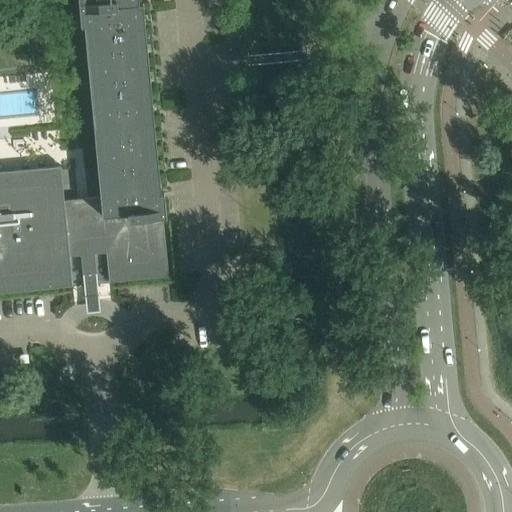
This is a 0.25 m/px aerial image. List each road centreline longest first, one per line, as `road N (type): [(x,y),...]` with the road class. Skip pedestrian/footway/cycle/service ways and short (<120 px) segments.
road 1 (secondary): [(456,433),(441,376),(414,125),(421,71),(456,0)]
road 2 (secondary): [(399,0),(374,62),(371,123),(397,396),(392,425)]
